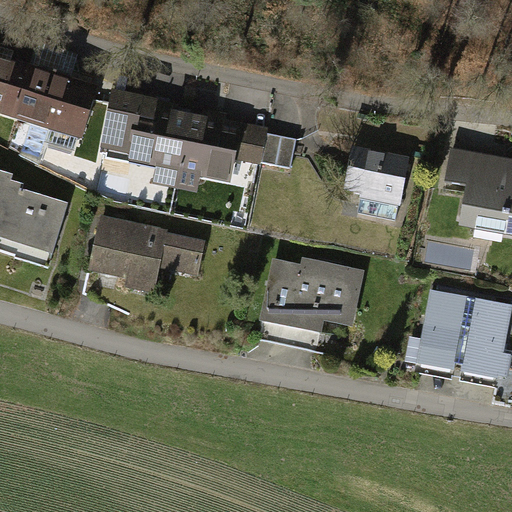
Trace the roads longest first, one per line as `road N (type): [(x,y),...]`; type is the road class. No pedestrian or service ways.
road 1 (residential): [(511,414),(142,351),(0,310)]
road 2 (residential): [(0,19),(231,77),(511,117)]
